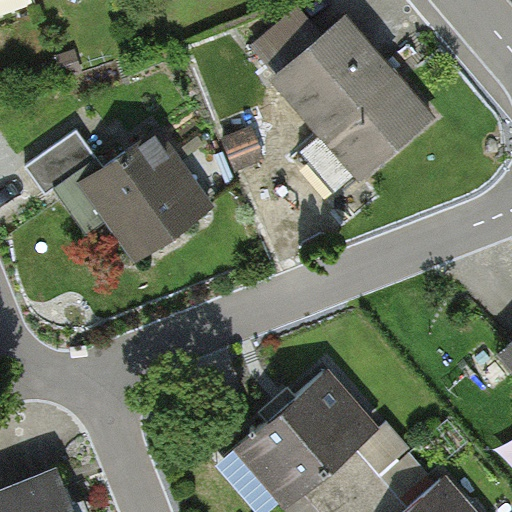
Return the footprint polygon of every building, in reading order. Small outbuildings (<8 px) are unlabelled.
[(26,0),(29,8),(54,0),(26,0)] [(440,128),(340,22),(269,89),(369,195),(440,128)] [(212,219),(157,133),(75,186),(131,271),(212,219)] [(511,346),(495,362),(511,381),(511,346)] [(287,511),(375,433),(321,373),(230,455),(280,511),(287,511)] [(66,511),(52,472),(0,491),(0,511),(66,511)] [(468,511),(445,483),(409,511),(468,511)]
